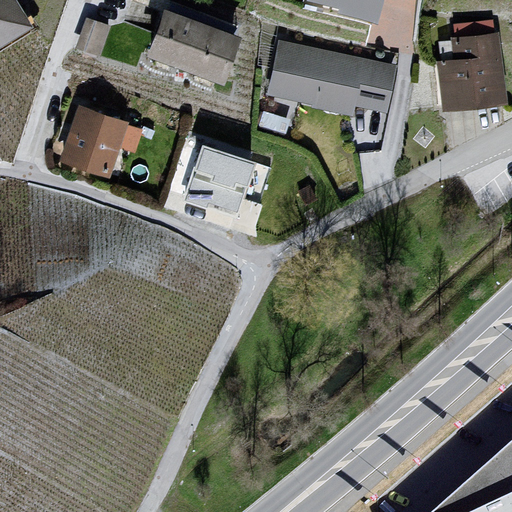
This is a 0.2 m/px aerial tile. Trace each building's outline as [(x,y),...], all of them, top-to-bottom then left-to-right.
[(16,0),(0,0),(0,46),(33,27),(16,0)] [(300,0),(300,4),(370,23),(376,0),(300,0)] [(229,40),(153,11),(134,58),(212,90),(229,40)] [(86,12),(78,45),(103,51),(110,18),(86,12)] [(489,35),(447,39),(448,60),(431,62),(435,112),(498,104),(489,35)] [(275,43),(262,98),(345,116),(349,105),(379,115),(390,68),(275,43)] [(131,119),(76,104),(60,161),(115,177),(131,119)] [(254,163),(202,146),(184,199),(236,216),(254,163)] [(511,511),(511,455),(449,511),(511,511)]
